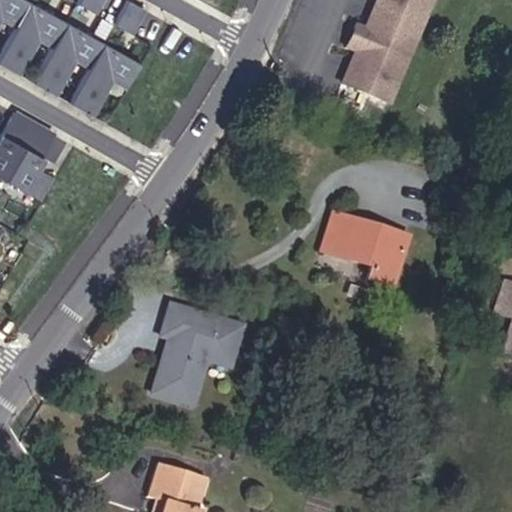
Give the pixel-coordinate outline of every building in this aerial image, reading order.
[(127,51),(33,0),(0,0),(0,12),(2,14),(0,17),(0,59),(5,63),(25,26),(39,34),(19,71),(41,83),(61,46),(76,54),(55,90),(78,103),(99,67),(114,75),(127,51)] [(115,21),(126,0),(104,0),(98,12),(115,21)] [(441,0),(511,28),(511,0),(367,0),(348,50),(337,47),(327,72),(337,75),(324,111),(370,128),(422,0),(441,0)] [(24,157),(42,124),(2,102),(0,105),(0,175),(22,188),(36,164),(24,157)] [(402,257),(328,234),(317,270),(365,285),(362,298),(387,306),(402,257)] [(505,329),(494,362),(511,368),(511,306),(499,302),(491,325),(505,329)] [(211,380),(224,340),(152,317),(143,347),(154,352),(152,361),(146,364),(133,404),(157,412),(162,396),(178,401),(188,373),(211,380)] [(173,417),(178,401),(162,396),(157,412),(173,417)] [(197,511),(203,496),(146,476),(134,511),(136,511),(197,511)]
